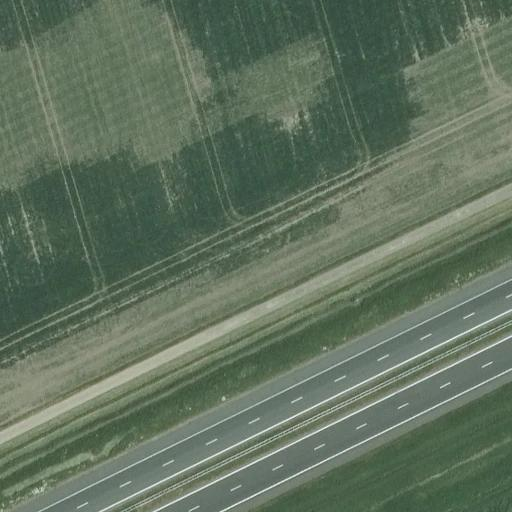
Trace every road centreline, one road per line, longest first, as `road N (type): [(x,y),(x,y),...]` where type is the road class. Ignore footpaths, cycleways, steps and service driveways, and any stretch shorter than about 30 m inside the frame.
road 1 (unclassified): [(0,437),(511,188)]
road 2 (motorway): [(511,294),(73,511)]
road 3 (motorway): [(188,511),(511,355)]
